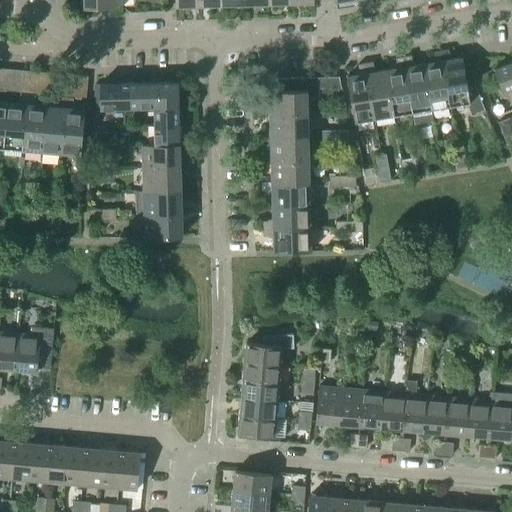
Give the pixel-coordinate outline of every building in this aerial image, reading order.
[(448,50),(440,51),(449,107),(468,103),(472,115),(484,110),(473,79),(466,82),(462,58),(450,60),(448,50)] [(435,62),(423,64),(431,110),(431,109),(449,107),(440,51),(433,52),(435,62)] [(402,57),(411,113),(412,113),(414,125),(433,121),(431,109),(431,110),(423,64),(412,66),(410,56),(402,57)] [(393,116),(411,113),(402,57),(395,58),(397,69),(385,70),(393,116)] [(373,119),(393,116),(385,70),(374,72),(372,62),(365,63),(373,119)] [(502,92),(511,88),(511,62),(494,69),(502,92)] [(354,122),(373,119),(365,63),(357,65),(359,75),(347,77),(354,122)] [(22,82),(35,83),(36,72),(23,71),(22,82)] [(60,85),(73,86),(74,75),(61,74),(60,85)] [(269,91),(269,114),(307,113),(306,101),(318,97),(318,89),(318,78),(272,79),(273,91),(269,91)] [(325,78),(318,78),(318,89),(339,88),(339,78),(325,78)] [(22,150),(42,152),(46,106),(34,105),(35,95),(34,95),(35,83),(22,82),(21,94),(27,94),(22,150)] [(138,107),(154,107),(154,105),(178,105),(177,82),(137,83),(138,107)] [(100,108),(138,107),(137,83),(99,84),(100,108)] [(65,98),(60,154),(81,156),(85,110),(72,109),(73,98),(72,98),(73,86),(60,85),(59,97),(65,98)] [(2,149),(22,150),(27,94),(21,94),(20,94),(19,104),(6,103),(2,149)] [(42,152),(60,154),(65,98),(59,97),(58,97),(57,107),(46,106),(42,152)] [(154,107),(155,144),(179,144),(178,105),(154,105),(154,107)] [(269,114),(270,136),(307,135),(307,113),(269,114)] [(498,122),(500,130),(511,125),(511,124),(510,118),(498,122)] [(511,125),(500,130),(504,138),(511,134),(511,125)] [(347,130),(334,131),(334,141),(348,141),(347,130)] [(334,141),(334,131),(321,131),(321,142),(334,141)] [(117,132),(107,133),(108,146),(117,146),(117,132)] [(98,146),(98,133),(91,133),(90,146),(98,146)] [(107,133),(98,133),(98,146),(108,146),(107,133)] [(270,136),(271,159),(308,158),(307,135),(270,136)] [(451,144),(453,157),(464,155),(462,142),(451,144)] [(142,144),(142,168),(180,167),(179,144),(155,144),(142,144)] [(413,150),(415,163),(426,161),(424,148),(413,150)] [(375,156),(377,169),(388,167),(386,155),(375,156)] [(464,155),(453,157),(455,170),(466,168),(464,155)] [(261,176),(261,182),(309,181),(308,158),(271,159),(271,176),(261,176)] [(426,161),(415,163),(417,176),(428,174),(426,161)] [(114,163),(101,164),(101,175),(115,175),(114,163)] [(101,175),(101,164),(88,164),(88,175),(101,175)] [(142,168),(143,190),(180,189),(180,167),(142,168)] [(388,167),(377,169),(379,182),(390,181),(388,167)] [(342,187),(342,176),(329,176),(329,187),(342,187)] [(355,176),(342,176),(342,187),(355,186),(355,176)] [(272,191),(272,204),(309,203),(309,181),(261,182),(261,191),(272,191)] [(143,190),(144,214),(181,213),(180,189),(143,190)] [(262,221),(262,228),(310,227),(309,203),(272,204),(272,221),(262,221)] [(103,221),(103,209),(89,209),(89,221),(103,221)] [(116,209),(103,209),(103,221),(116,220),(116,209)] [(181,213),(144,214),(144,238),(182,237),(181,213)] [(349,232),(349,221),(335,222),(336,233),(349,232)] [(362,221),(349,221),(349,232),(362,232),(362,221)] [(310,227),(262,228),(263,236),(273,236),(273,252),(311,251),(310,227)] [(378,322),(368,321),(367,330),(377,331),(378,322)] [(18,334),(15,370),(37,372),(37,368),(49,369),(50,365),(53,329),(41,328),(31,327),(31,335),(18,334)] [(0,368),(15,370),(18,334),(0,332),(0,368)] [(246,343),(244,361),(280,364),(281,349),(293,348),(293,334),(263,336),(263,337),(267,337),(266,344),(246,343)] [(312,361),(329,362),(330,350),(313,349),(312,361)] [(244,361),(243,379),(278,382),(280,364),(244,361)] [(301,393),(313,394),(314,377),(302,376),(301,393)] [(243,379),(241,396),(277,399),(278,382),(243,379)] [(402,429),(423,431),(426,396),(416,395),(417,381),(406,380),(405,394),(402,429)] [(315,422),(336,424),(340,388),(318,386),(315,422)] [(336,424),(359,426),(362,390),(340,388),(336,424)] [(359,426),(380,428),(383,392),(362,390),(359,426)] [(511,393),(492,391),(491,401),(488,437),(510,439),(511,418),(511,393)] [(380,428),(402,429),(405,394),(383,392),(380,428)] [(241,396),(240,415),(275,418),(277,399),(241,396)] [(423,431),(445,433),(448,398),(426,396),(423,431)] [(445,433),(466,435),(469,399),(448,398),(445,433)] [(466,435),(488,437),(491,401),(469,399),(466,435)] [(299,412),(298,420),(310,421),(311,413),(299,412)] [(286,419),(275,418),(240,415),(238,434),(284,438),(286,419)] [(310,421),(298,420),(297,429),(310,430),(310,421)] [(349,447),(357,447),(358,435),(350,435),(349,447)] [(358,435),(357,447),(366,448),(367,436),(358,435)] [(392,450),(400,451),(401,439),(393,438),(392,450)] [(401,439),(400,451),(409,452),(410,440),(401,439)] [(0,476),(11,478),(14,442),(0,440),(0,476)] [(11,478),(29,479),(32,444),(14,442),(11,478)] [(435,454),(443,455),(444,443),(436,442),(435,454)] [(444,443),(443,455),(452,455),(453,443),(444,443)] [(29,479),(47,481),(50,445),(32,444),(29,479)] [(47,481),(65,482),(68,447),(50,445),(47,481)] [(478,458),(486,458),(487,446),(479,446),(478,458)] [(487,446),(486,458),(495,459),(496,447),(487,446)] [(65,482),(83,484),(86,448),(68,447),(65,482)] [(83,484),(101,486),(104,450),(86,448),(83,484)] [(101,486),(119,487),(122,451),(104,450),(101,486)] [(122,451),(119,487),(137,489),(140,453),(122,451)] [(235,471),(233,489),(269,492),(270,474),(235,471)] [(292,486),(292,494),(304,496),(305,487),(292,486)] [(233,489),(232,507),(267,510),(269,492),(233,489)] [(304,496),(292,494),(291,503),(303,504),(304,496)] [(325,511),(327,497),(309,496),(307,511),(325,511)] [(325,511),(343,511),(345,499),(327,497),(325,511)] [(36,510),(44,511),(45,499),(37,498),(36,510)] [(45,499),(44,511),(53,511),(54,500),(45,499)] [(343,511),(362,511),(363,501),(345,499),(343,511)] [(0,504),(0,511),(7,511),(9,501),(0,500),(0,504)] [(9,501),(7,511),(16,511),(17,501),(9,501)] [(71,511),(80,511),(81,502),(73,501),(71,511)] [(362,511),(380,511),(381,502),(363,501),(362,511)] [(81,502),(80,511),(88,511),(90,503),(81,502)] [(380,511),(398,511),(399,504),(381,502),(380,511)]
